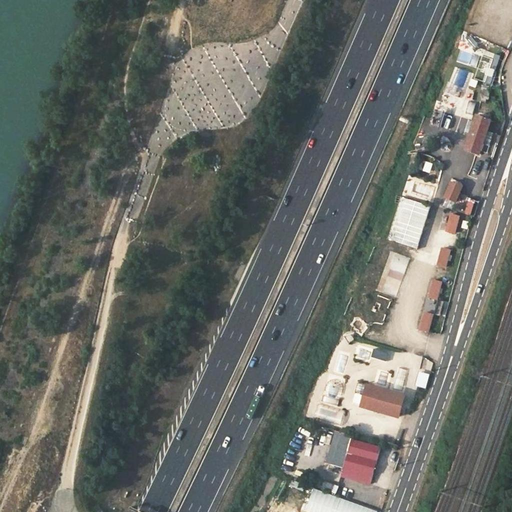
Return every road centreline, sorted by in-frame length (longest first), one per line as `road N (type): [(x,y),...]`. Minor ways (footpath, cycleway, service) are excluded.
road 1 (motorway): [(385,0),(152,511)]
road 2 (motorway): [(193,511),(425,0)]
road 3 (track): [(1,511),(137,147)]
road 4 (secondary): [(396,511),(511,162)]
road 5 (track): [(0,328),(114,0)]
road 6 (track): [(65,489),(128,218),(149,164)]
road 7 (unclassified): [(294,0),(277,39),(211,86)]
